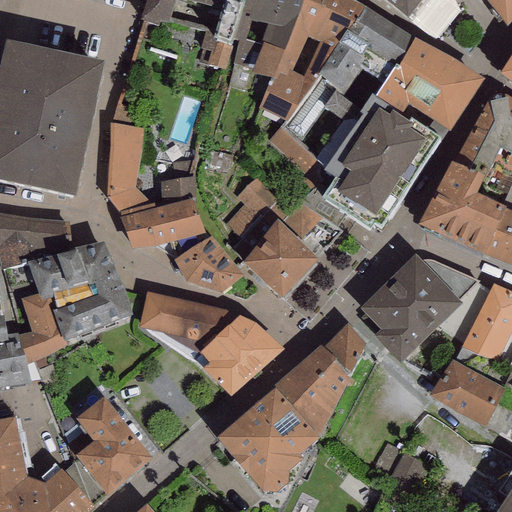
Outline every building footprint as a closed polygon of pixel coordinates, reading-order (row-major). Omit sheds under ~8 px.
[(229,5),(230,0),(148,0),(141,25),(159,31),(160,26),(169,29),(177,3),(220,17),(225,4),(229,5)] [(230,0),(229,5),(225,4),(220,17),(217,33),(213,46),(231,51),(234,43),(238,44),(229,87),(264,101),(272,83),(300,18),(305,0),(230,0)] [(356,0),(305,0),(300,18),(272,83),(264,101),(259,113),(283,125),(286,126),(319,81),(317,79),(346,35),(349,37),(364,12),(354,6),(356,0)] [(375,0),(408,25),(427,0),(375,0)] [(511,0),(481,0),(508,36),(511,30),(511,0)] [(417,43),(364,12),(349,37),(346,35),(317,79),(319,81),(336,93),(343,98),(360,74),(385,88),(395,72),(398,74),(417,43)] [(217,33),(206,30),(196,64),(226,72),(231,51),(213,46),(217,33)] [(483,85),(417,43),(398,74),(395,72),(385,88),(376,103),(374,106),(400,122),(401,120),(440,144),(446,135),(450,138),(483,85)] [(103,71),(4,49),(0,69),(0,188),(75,205),(103,71)] [(511,61),(500,80),(511,89),(511,61)] [(323,111),(336,93),(319,81),(286,126),(284,129),(301,144),(323,111)] [(343,98),(336,93),(323,111),(355,133),(363,121),(359,119),(364,112),(343,98)] [(489,98),(451,167),(486,180),(493,166),(511,174),(511,100),(505,96),(489,98)] [(380,234),(440,144),(401,120),(400,122),(374,106),(376,103),(371,101),(364,112),(359,119),(363,121),(355,133),(339,154),(324,176),(336,182),(321,203),(370,235),(374,229),(380,234)] [(283,125),(269,142),(305,178),(300,183),(309,191),(322,182),(324,176),(339,154),(328,146),(318,160),(301,144),(284,129),(286,126),(283,125)] [(143,133),(110,126),(107,201),(119,217),(131,253),(155,250),(204,237),(194,208),(192,203),(161,211),(158,212),(134,191),(143,133)] [(418,228),(485,258),(506,210),(477,197),(486,180),(451,167),(418,228)] [(192,203),(194,208),(194,179),(160,184),(161,211),(192,203)] [(217,236),(245,263),(277,227),(291,213),(255,181),(237,198),(245,207),(217,236)] [(511,212),(506,210),(485,258),(511,268),(511,212)] [(56,223),(0,216),(0,263),(2,273),(31,265),(28,251),(56,253),(56,223)] [(241,268),(282,304),(318,263),(277,227),(245,263),(241,268)] [(211,239),(174,264),(185,287),(221,297),(244,279),(211,239)] [(104,246),(28,268),(38,297),(40,305),(52,301),(56,314),(52,315),(62,347),(66,345),(132,320),(122,289),(104,246)] [(421,262),(415,254),(359,309),(381,330),(374,335),(399,362),(462,303),(458,300),(478,282),(436,262),(427,261),(421,262)] [(511,292),(493,284),(461,347),(494,362),(511,330),(511,292)] [(219,313),(146,296),(139,331),(148,334),(194,363),(239,320),(219,313)] [(38,297),(21,303),(31,336),(21,339),(29,366),(47,358),(68,349),(66,345),(62,347),(52,315),(56,314),(52,301),(40,305),(38,297)] [(0,392),(31,388),(20,347),(8,347),(1,307),(0,307),(0,392)] [(254,327),(239,320),(194,363),(230,401),(283,354),(254,327)] [(347,327),(321,352),(350,380),(366,348),(347,327)] [(321,352),(319,350),(271,390),(276,393),(318,443),(350,380),(321,352)] [(506,390),(452,359),(430,396),(484,427),(506,390)] [(318,443),(276,393),(216,444),(262,498),(277,499),(288,489),(289,475),(302,464),(300,461),(319,444),(318,443)] [(93,447),(75,460),(108,502),(152,463),(104,402),(76,424),(93,447)] [(45,490),(28,483),(16,422),(0,425),(0,511),(94,511),(62,475),(45,490)] [(499,492),(506,496),(496,511),(511,511),(511,470),(511,471),(499,492)]
